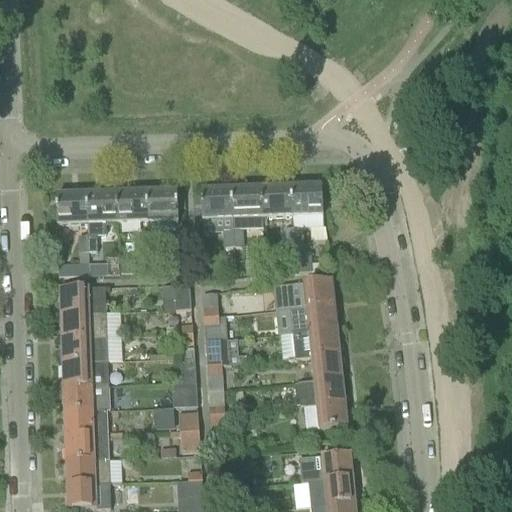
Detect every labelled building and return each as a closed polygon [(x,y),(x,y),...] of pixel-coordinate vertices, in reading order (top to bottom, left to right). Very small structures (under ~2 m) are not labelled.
[(321,191),(290,192),(291,221),(292,233),(293,249),(293,278),(310,277),(309,258),(304,258),(303,249),(301,249),(301,232),(323,231),(321,191)] [(290,192),(261,193),(262,222),(291,221),(290,192)] [(261,193),(230,194),(231,223),(262,222),(261,193)] [(231,223),(230,194),(200,195),(201,224),(231,223)] [(176,196),(146,197),(147,226),(177,225),(176,196)] [(147,226),(146,197),(115,198),(116,227),(147,226)] [(115,198),(86,199),(87,228),(87,240),(88,257),(96,257),(96,240),(106,240),(106,227),(116,227),(115,198)] [(86,199),(55,200),(56,229),(87,228),(86,199)] [(293,249),(292,233),(283,233),(284,250),(293,249)] [(232,252),(232,235),(223,235),(224,252),(232,252)] [(232,235),(232,252),(241,251),(240,235),(232,235)] [(147,238),(138,238),(139,255),(148,255),(147,238)] [(156,238),(147,238),(148,255),(156,254),(156,238)] [(87,240),(78,240),(79,257),(88,257),(87,240)] [(79,269),(57,269),(58,282),(89,281),(89,274),(89,269),(88,268),(79,269)] [(106,269),(89,269),(89,274),(89,281),(106,281),(106,269)] [(288,290),(291,313),(287,314),(287,315),(334,310),(331,285),(302,288),(302,289),(288,290)] [(190,315),(189,290),(174,291),(175,315),(190,315)] [(104,293),(87,293),(58,294),(59,319),(105,318),(104,293)] [(334,310),(287,315),(290,339),(336,334),(334,310)] [(203,322),(217,321),(216,312),(202,313),(203,322)] [(106,342),(105,318),(59,319),(60,344),(106,342)] [(217,321),(203,322),(203,332),(218,331),(217,321)] [(178,340),(192,339),(191,330),(177,331),(178,340)] [(336,334),(290,339),(293,363),(310,362),(339,358),(336,334)] [(192,348),(192,339),(178,340),(178,349),(192,348)] [(107,366),(106,342),(60,344),(61,368),(107,366)] [(220,370),(219,346),(204,347),(205,362),(206,371),(220,370)] [(339,358),(310,362),(313,386),(342,383),(339,358)] [(193,363),(179,364),(181,388),(195,388),(193,363)] [(108,391),(107,366),(61,368),(62,393),(108,391)] [(221,379),(220,370),(206,371),(206,380),(221,379)] [(342,383),(313,386),(293,388),(295,411),(302,410),(302,411),(344,407),(342,383)] [(195,397),(195,388),(181,388),(181,398),(195,397)] [(108,415),(108,391),(62,393),(63,417),(106,415),(108,415)] [(344,407),(302,411),(305,436),(347,432),(344,407)] [(209,420),(223,419),(223,410),(208,411),(209,420)] [(107,440),(106,415),(63,417),(64,441),(107,440)] [(198,436),(197,427),(197,417),(178,418),(179,437),(198,436)] [(223,419),(209,420),(210,444),(225,443),(224,428),(223,419)] [(199,456),(198,436),(179,437),(180,457),(199,456)] [(107,440),(64,441),(65,466),(108,464),(107,440)] [(159,462),(175,461),(174,453),(159,454),(159,462)] [(312,487),(352,483),(349,458),(309,462),(312,487)] [(109,488),(108,464),(65,466),(66,490),(109,488)] [(187,486),(201,485),(201,476),(186,477),(187,486)] [(352,483),(312,487),(307,487),(310,511),(354,507),(354,506),(356,506),(358,504),(357,496),(355,494),(353,494),(352,483)] [(202,494),(201,485),(187,486),(187,495),(202,494)] [(214,497),(228,496),(227,487),(213,488),(214,497)] [(109,511),(109,488),(66,490),(66,511),(109,511)] [(229,505),(228,496),(214,497),(214,506),(229,505)]
